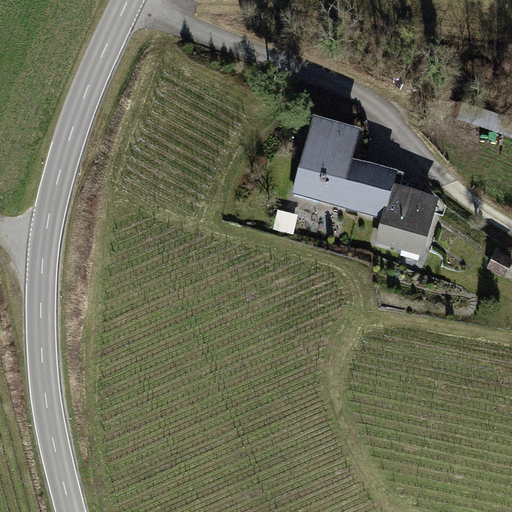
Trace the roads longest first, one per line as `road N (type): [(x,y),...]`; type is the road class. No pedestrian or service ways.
road 1 (tertiary): [(129,0),(71,137),(45,246),(43,363),(72,511)]
road 2 (track): [(167,12),(251,10),(511,55)]
